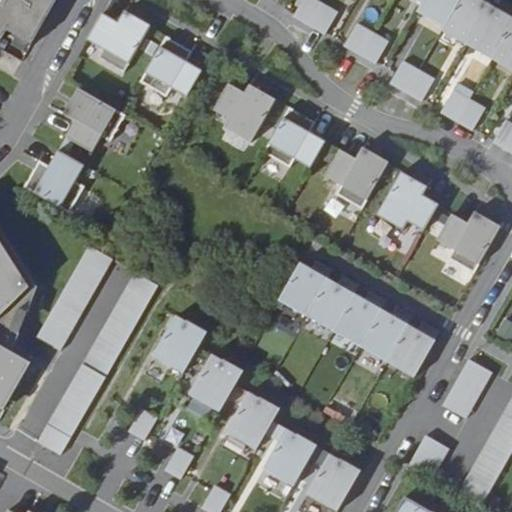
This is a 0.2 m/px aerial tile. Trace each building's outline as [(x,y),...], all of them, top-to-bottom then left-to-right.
[(56,0),(0,0),(0,37),(3,40),(9,31),(33,45),(58,1),(56,0)] [(314,0),(303,0),(294,18),(309,27),(322,4),(314,0)] [(425,0),(417,14),(443,29),(459,0),(425,0)] [(473,0),(459,0),(443,29),(457,37),(455,40),(466,46),(488,8),(473,0)] [(322,4),(309,27),(325,36),(337,13),(322,4)] [(511,22),(488,8),(466,46),(477,53),(479,50),(493,58),(511,24),(511,22)] [(103,14),(88,39),(104,48),(99,57),(124,71),(149,27),(125,13),(118,23),(103,14)] [(373,33),(357,24),(344,47),(360,56),(373,33)] [(511,24),(493,58),(507,66),(506,69),(511,72),(511,24)] [(388,42),(373,33),(360,56),(375,65),(388,42)] [(167,37),(141,81),(166,96),(172,87),(188,97),(203,71),(187,62),(193,52),(167,37)] [(418,71),(403,62),(390,85),(405,94),(418,71)] [(434,80),(418,71),(405,94),(421,103),(434,80)] [(230,84),(215,110),(231,119),(227,127),(251,141),(275,99),(250,85),(245,94),(230,84)] [(75,122),(67,138),(92,152),(101,137),(110,141),(125,115),(81,90),(66,116),(75,122)] [(469,100),(453,92),(441,113),(456,123),(469,100)] [(485,109),(469,100),(456,123),(472,132),(485,109)] [(290,108),(265,152),(289,166),(294,158),(312,168),(327,142),(310,133),(316,123),(290,108)] [(511,146),(511,125),(505,122),(493,144),(508,153),(511,146)] [(325,176),(341,185),(335,195),(363,210),(390,164),(362,149),(356,160),(340,151),(325,176)] [(25,187),(69,213),(84,186),(75,181),(85,165),(59,151),(50,167),(40,161),(25,187)] [(382,215),(407,228),(412,220),(426,228),(440,205),(424,195),(430,185),(405,172),(382,215)] [(449,258),(475,273),(500,229),(474,214),(468,224),(453,215),(438,240),(454,249),(449,258)] [(0,315),(28,288),(0,244),(0,315)] [(114,257),(89,244),(37,336),(62,350),(114,257)] [(311,269),(328,280),(334,271),(316,260),(311,269)] [(311,269),(301,264),(283,296),(310,312),(328,280),(311,269)] [(72,435),(158,285),(133,271),(47,421),(72,435)] [(338,285),(356,295),(361,286),(343,276),(338,285)] [(338,285),(328,280),(310,312),(337,327),(356,295),(338,285)] [(365,300),(382,310),(388,302),(370,291),(365,300)] [(365,300),(356,295),(337,327),(364,343),(382,310),(365,300)] [(391,315),(409,326),(414,317),(396,306),(391,315)] [(391,315),(382,310),(364,343),(390,358),(409,326),(391,315)] [(188,323),(178,318),(156,355),(185,372),(208,333),(188,322),(188,323)] [(511,322),(502,318),(493,334),(511,343),(511,340),(511,322)] [(417,331),(436,341),(441,333),(423,322),(417,331)] [(417,331),(409,326),(390,358),(418,373),(436,341),(417,331)] [(0,346),(0,406),(3,408),(30,363),(0,346)] [(225,362),(214,356),(193,393),(222,410),(244,372),(225,361),(225,362)] [(469,360),(460,376),(484,390),(493,374),(469,360)] [(460,376),(451,391),(475,405),(484,390),(460,376)] [(442,406),(466,420),(475,405),(451,391),(442,406)] [(261,400),(251,394),(229,431),(258,448),(281,409),(262,399),(261,400)] [(323,413),(344,424),(350,412),(329,401),(323,413)] [(511,405),(509,404),(500,419),(511,425),(511,405)] [(159,419),(143,410),(129,432),(145,442),(159,419)] [(511,425),(500,419),(492,434),(511,445),(511,425)] [(72,435),(47,421),(37,440),(61,454),(72,435)] [(299,437),(288,431),(266,468),(295,485),(318,446),(299,436),(299,437)] [(511,445),(492,434),(483,449),(507,463),(511,454),(511,445)] [(450,450),(426,436),(417,451),(441,465),(450,450)] [(195,458),(179,448),(165,471),(181,480),(195,458)] [(483,449),(474,464),(498,478),(507,463),(483,449)] [(441,465),(417,451),(408,467),(432,481),(441,465)] [(342,462),(332,456),(310,493),(339,510),(361,472),(343,461),(342,462)] [(474,464),(466,479),(490,493),(498,478),(474,464)] [(466,479),(456,495),(480,509),(490,493),(466,479)] [(221,511),(231,495),(216,486),(202,509),(207,511),(221,511)] [(431,511),(406,497),(396,511),(431,511)]
